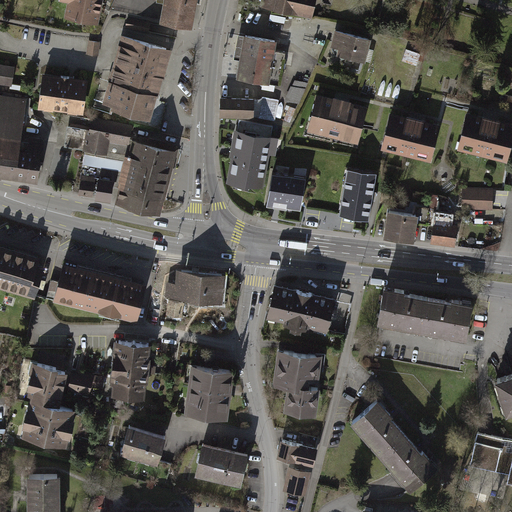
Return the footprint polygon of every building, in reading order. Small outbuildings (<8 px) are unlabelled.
[(101,0),(56,0),(56,3),(67,5),(64,20),(97,26),(101,0)] [(196,0),(163,0),(160,19),(192,25),(196,0)] [(262,0),(262,6),(311,17),(315,0),(262,0)] [(369,37),(335,28),(331,43),(339,45),(337,51),(364,58),(369,37)] [(173,50),(123,36),(104,108),(154,122),(173,50)] [(278,42),(244,36),(236,78),(271,84),(278,42)] [(101,43),(90,42),(88,55),(99,56),(101,43)] [(16,69),(0,66),(0,85),(13,87),(16,69)] [(89,82),(44,77),(40,110),(85,116),(89,82)] [(25,99),(0,95),(0,172),(37,177),(41,147),(19,145),(25,99)] [(278,100),(263,97),(260,118),(275,120),(278,100)] [(254,99),(221,98),(221,114),(253,115),(254,99)] [(367,111),(316,98),(309,126),(360,139),(367,111)] [(440,129),(389,117),(381,150),(432,162),(440,129)] [(511,147),(511,129),(466,118),(457,151),(508,164),(511,147)] [(131,126),(93,119),(91,130),(89,130),(85,149),(129,157),(129,154),(136,156),(138,144),(128,142),(131,126)] [(85,149),(89,130),(68,127),(65,146),(85,149)] [(237,130),(228,179),(261,185),(267,150),(275,151),(278,137),(237,130)] [(161,199),(174,146),(146,140),(145,144),(139,143),(138,144),(136,156),(129,154),(129,157),(121,189),(161,199)] [(340,210),(367,215),(375,169),(347,165),(340,210)] [(301,209),(306,177),(273,171),(268,203),(301,209)] [(94,178),(82,176),(80,193),(92,194),(94,178)] [(113,181),(100,179),(97,197),(110,199),(113,181)] [(158,212),(161,199),(121,189),(118,202),(158,212)] [(493,189),(462,189),(462,210),(493,210),(493,189)] [(390,212),(386,240),(417,245),(421,217),(390,212)] [(435,215),(432,246),(457,248),(460,227),(454,226),(454,217),(435,215)] [(0,285),(34,295),(42,267),(35,265),(38,257),(0,246),(0,285)] [(136,324),(146,285),(120,279),(90,271),(61,264),(51,302),(136,324)] [(223,288),(224,274),(181,270),(180,284),(168,282),(166,296),(199,299),(221,301),(223,288)] [(328,330),(335,298),(276,285),(269,317),(287,321),(286,325),(309,331),(310,326),(328,330)] [(428,294),(384,287),(379,319),(422,326),(428,294)] [(472,302),(428,294),(422,326),(466,334),(472,302)] [(181,316),(183,303),(170,300),(168,314),(181,316)] [(145,398),(150,344),(119,341),(113,395),(145,398)] [(317,380),(321,356),(280,350),(275,384),(291,387),(288,408),(316,412),(320,388),(310,387),(311,379),(317,380)] [(57,367),(32,361),(29,373),(33,374),(28,393),(34,394),(30,410),(27,409),(22,433),(65,443),(73,409),(58,406),(66,372),(57,370),(57,367)] [(228,421),(234,372),(191,366),(185,416),(228,421)] [(511,370),(497,375),(503,395),(508,409),(511,407),(511,370)] [(93,375),(72,371),(69,388),(90,392),(93,375)] [(354,421),(382,453),(406,433),(388,413),(391,411),(379,399),(354,421)] [(159,463),(166,437),(128,426),(120,452),(159,463)] [(382,453),(411,486),(437,463),(425,449),(422,452),(406,433),(382,453)] [(511,441),(477,434),(471,465),(509,474),(507,484),(511,484),(511,441)] [(311,463),(315,445),(284,438),(280,456),(311,463)] [(242,485),(248,455),(201,445),(194,474),(242,485)] [(311,468),(290,463),(285,488),(305,492),(311,468)] [(58,511),(58,474),(29,474),(30,511),(58,511)]
